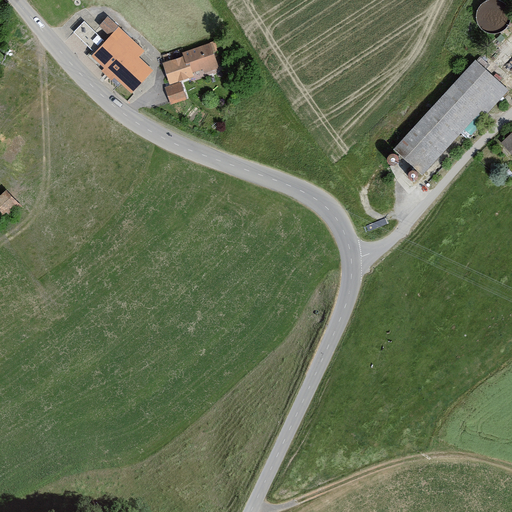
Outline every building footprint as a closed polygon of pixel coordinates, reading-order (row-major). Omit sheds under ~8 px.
[(480,27),(503,27),(503,6),(480,6),(480,27)] [(96,53),(93,56),(131,92),(152,70),(138,56),(143,50),(108,17),(100,26),(112,37),(107,43),(84,22),(74,33),(96,53)] [(184,57),(164,64),(170,83),(193,75),(192,72),(217,63),(211,44),(182,53),(184,57)] [(475,59),(394,144),(424,173),(506,88),(475,59)] [(181,82),(165,88),(171,104),(186,98),(181,82)] [(511,132),(500,143),(511,155),(511,132)] [(387,157),(388,159),(390,160),(391,161),(393,161),(395,161),(397,160),(399,158),(399,156),(399,154),(399,152),(397,150),(395,149),(393,148),(391,149),(389,150),(388,151),(387,153),(387,155),(387,157)] [(409,173),(410,174),(411,175),(412,176),(414,176),(416,176),(417,175),(418,174),(419,172),(419,170),(418,169),(417,167),(416,167),(414,166),(412,166),(411,167),(410,168),(409,169),(408,171),(409,173)] [(10,192),(0,199),(0,203),(11,218),(23,208),(10,192)]
